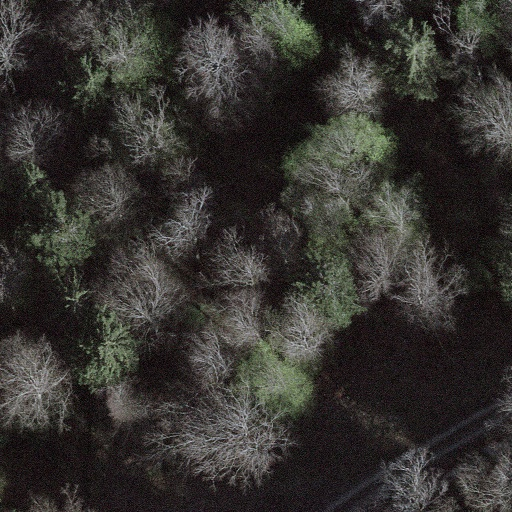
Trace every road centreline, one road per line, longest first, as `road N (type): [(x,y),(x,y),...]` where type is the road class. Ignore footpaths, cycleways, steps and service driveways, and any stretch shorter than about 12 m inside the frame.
road 1 (track): [(233,511),(277,463),(511,358)]
road 2 (track): [(144,511),(277,463)]
